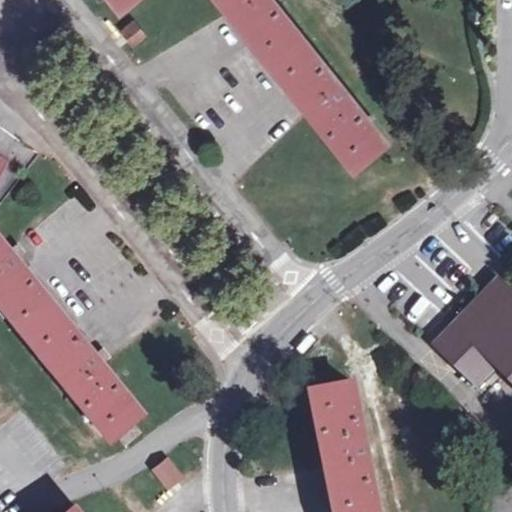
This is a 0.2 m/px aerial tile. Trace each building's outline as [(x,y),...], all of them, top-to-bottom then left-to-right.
[(222,0),(354,166),(382,143),(267,0),(222,0)] [(134,23),(123,32),(133,45),(144,36),(134,23)] [(14,250),(3,260),(10,269),(22,259),(14,250)] [(136,418),(96,371),(88,362),(10,269),(3,260),(0,256),(0,316),(108,442),(136,418)] [(495,301),(507,289),(494,275),(482,288),(495,301)] [(511,293),(507,289),(495,301),(482,288),(430,339),(472,382),(493,362),(511,381),(511,293)] [(252,316),(238,330),(243,335),(257,321),(252,316)] [(295,353),(303,360),(319,341),(311,335),(295,353)] [(101,351),(88,362),(96,371),(109,360),(101,351)] [(384,511),(360,383),(326,392),(351,511),(384,511)] [(127,449),(143,435),(136,427),(120,441),(127,449)] [(171,470),(159,480),(168,490),(180,480),(171,470)]
